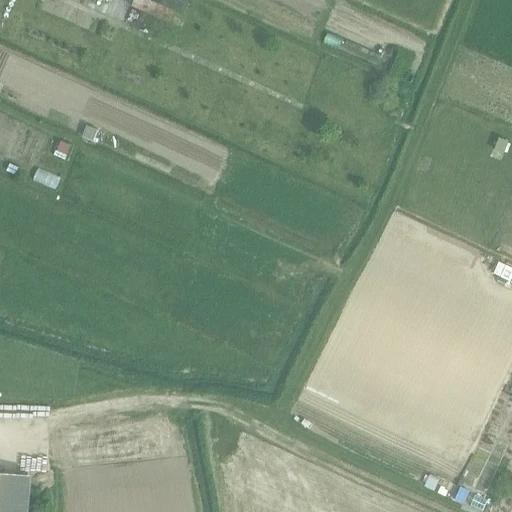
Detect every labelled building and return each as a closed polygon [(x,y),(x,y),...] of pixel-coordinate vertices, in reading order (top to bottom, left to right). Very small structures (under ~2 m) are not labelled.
[(177,0),(135,0),(132,8),(177,29),(188,5),(177,0)] [(86,125),(81,136),(92,141),(96,130),(86,125)] [(61,141),(57,151),(66,155),(70,145),(61,141)] [(9,165),(6,172),(15,176),(18,169),(9,165)] [(501,267),(495,279),(506,284),(511,272),(501,267)] [(429,476),(424,487),(434,492),(439,481),(429,476)] [(0,511),(27,511),(30,481),(0,478),(0,511)] [(460,488),(454,500),(463,504),(469,492),(460,488)]
